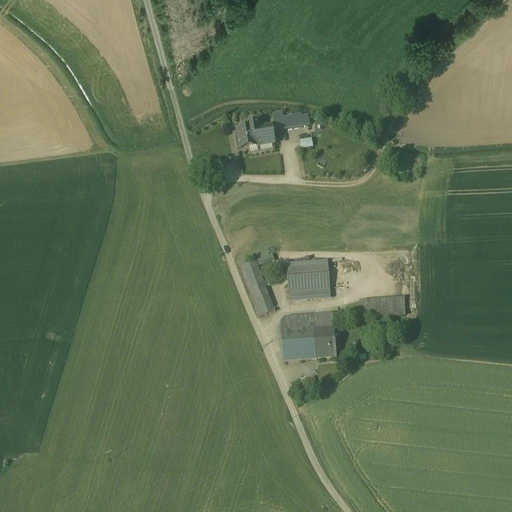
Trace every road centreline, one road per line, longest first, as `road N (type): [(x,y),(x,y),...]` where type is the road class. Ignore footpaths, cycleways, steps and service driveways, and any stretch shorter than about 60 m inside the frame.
road 1 (track): [(201,185),(229,177),(361,181),(380,159),(413,70),(490,0)]
road 2 (residential): [(201,185),(304,436),(350,511)]
road 3 (unclassified): [(147,0),(201,185)]
